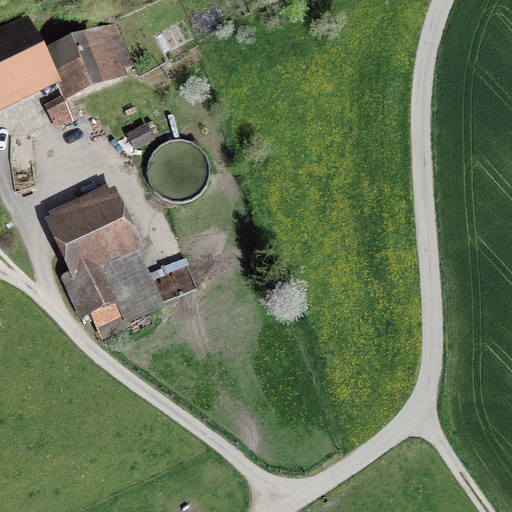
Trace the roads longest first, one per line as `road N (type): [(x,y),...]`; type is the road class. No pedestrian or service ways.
road 1 (residential): [(277,511),(394,432),(428,384),(420,132),(423,75),(443,0)]
road 2 (track): [(287,504),(103,359),(19,278),(0,272)]
road 3 (track): [(53,308),(25,219),(77,178),(110,178),(171,255)]
road 4 (track): [(488,511),(416,410)]
